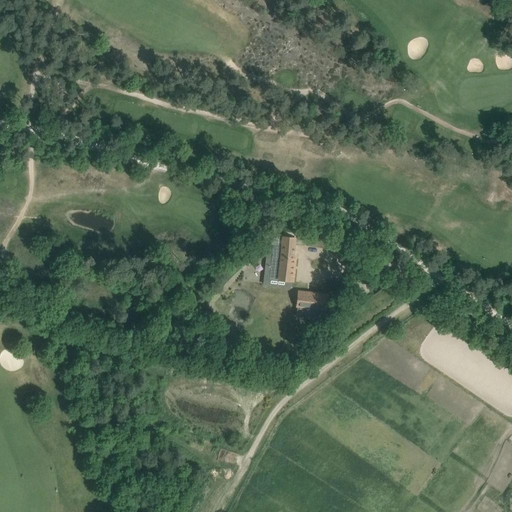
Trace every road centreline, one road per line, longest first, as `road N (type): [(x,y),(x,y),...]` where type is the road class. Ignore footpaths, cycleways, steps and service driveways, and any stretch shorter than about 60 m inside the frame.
road 1 (unclassified): [(511,321),(331,194),(0,118)]
road 2 (track): [(0,293),(4,249),(31,196),(42,40)]
road 3 (track): [(35,78),(68,78),(266,129)]
